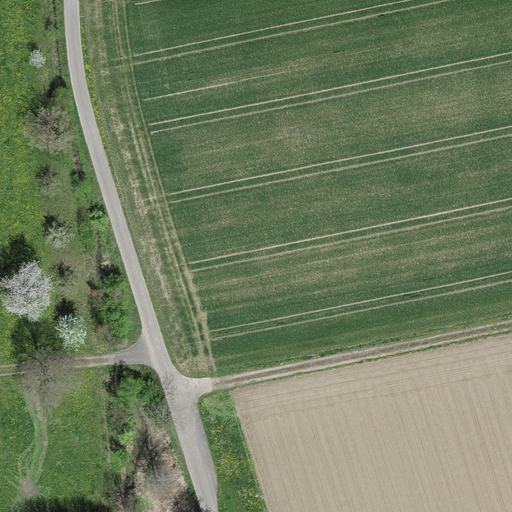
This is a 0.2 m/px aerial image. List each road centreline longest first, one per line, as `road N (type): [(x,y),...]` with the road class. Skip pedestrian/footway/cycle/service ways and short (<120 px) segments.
road 1 (unclassified): [(203,511),(120,255),(69,0)]
road 2 (track): [(511,329),(165,395)]
road 3 (track): [(0,369),(152,355)]
